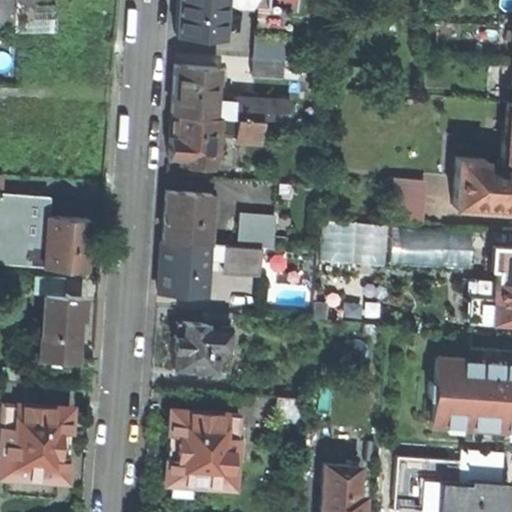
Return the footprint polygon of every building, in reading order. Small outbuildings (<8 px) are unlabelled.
[(176,0),(174,30),(219,34),(222,2),(221,0),(176,0)] [(25,26),(59,24),(58,2),(24,4),(25,26)] [(344,4),(331,4),(330,29),(344,29),(344,4)] [(251,28),(249,56),(277,58),(279,29),(251,28)] [(277,58),(249,56),(249,73),(279,74),(280,58),(277,58)] [(171,62),(168,112),(216,115),(231,116),(232,99),(212,98),(214,65),(171,62)] [(232,99),(231,116),(233,116),(259,118),(287,119),(288,100),(232,97),(232,99)] [(511,99),(504,100),(502,139),(498,139),(497,153),(501,154),(500,172),(481,171),(482,156),(453,154),(450,204),(511,207),(511,99)] [(168,112),(165,154),(177,154),(177,163),(213,165),(216,115),(168,112)] [(259,118),(233,116),(232,136),(258,137),(259,118)] [(421,177),(390,176),(388,218),(418,219),(421,177)] [(159,238),(204,241),(208,191),(163,188),(159,238)] [(44,213),(46,195),(0,191),(0,260),(39,263),(42,213),(44,213)] [(42,213),(39,263),(82,267),(86,217),(44,213),(42,213)] [(255,213),(254,245),(257,245),(271,245),(272,214),(255,213)] [(383,264),(385,224),(319,220),(317,260),(383,264)] [(471,227),(389,224),(388,265),(469,268),(471,227)] [(511,226),(499,226),(497,251),(511,252),(511,226)] [(159,238),(155,288),(201,292),(203,259),(208,259),(209,242),(204,241),(159,238)] [(254,245),(222,243),(221,259),(256,261),(257,257),(264,257),(265,250),(257,249),(257,245),(254,245)] [(511,252),(497,251),(495,251),(493,278),(511,279),(511,252)] [(32,292),(42,293),(61,294),(62,291),(63,276),(33,274),(32,292)] [(511,279),(493,278),(491,278),(490,295),(489,315),(488,320),(511,321),(511,279)] [(61,294),(42,293),(40,333),(37,332),(35,356),(72,357),(74,317),(79,317),(80,295),(65,294),(65,291),(62,291),(61,294)] [(490,295),(475,294),(473,314),(489,315),(490,295)] [(203,321),(203,322),(227,324),(228,307),(204,305),(203,321)] [(178,332),(170,332),(169,349),(170,349),(169,367),(213,370),(214,349),(225,350),(227,324),(203,322),(203,321),(179,319),(178,332)] [(431,378),(426,378),(425,394),(430,395),(428,419),(441,420),(442,414),(455,414),(454,421),(472,422),(472,415),(485,416),(485,423),(511,424),(511,359),(493,359),(493,360),(481,360),(481,358),(433,355),(431,378)] [(0,380),(0,381),(0,401),(29,403),(30,382),(0,380)] [(303,396),(272,395),(271,420),(302,421),(303,396)] [(0,401),(0,425),(2,425),(1,446),(0,446),(0,474),(62,478),(64,457),(55,457),(57,429),(66,429),(68,405),(29,403),(0,401)] [(237,412),(166,408),(165,432),(174,432),(172,457),(163,456),(162,480),(229,484),(231,457),(228,457),(229,436),(236,436),(237,412)] [(478,462),(479,449),(479,446),(450,444),(449,460),(478,462)] [(476,482),(482,482),(483,462),(486,462),(487,450),(479,449),(478,462),(449,460),(447,480),(465,481),(465,475),(477,476),(476,482)] [(356,463),(320,460),(316,511),(360,511),(362,484),(355,484),(356,463)] [(447,480),(441,479),(440,495),(438,511),(501,511),(502,498),(495,497),(496,483),(482,482),(476,482),(477,476),(465,475),(465,481),(447,480)] [(440,495),(441,479),(412,477),(411,493),(440,495)]
